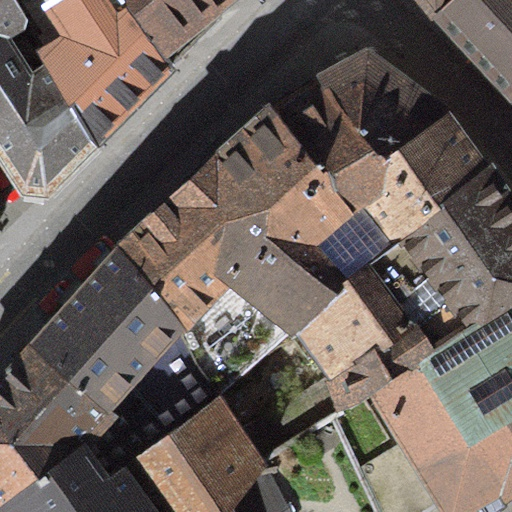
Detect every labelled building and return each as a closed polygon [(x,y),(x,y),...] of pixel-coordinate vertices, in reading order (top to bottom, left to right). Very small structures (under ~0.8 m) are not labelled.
[(95,140),(15,0),(0,0),(0,152),(22,187),(46,188),(95,140)] [(20,0),(15,0),(95,140),(172,63),(128,0),(47,0),(69,32),(45,45),(20,0)] [(128,0),(172,63),(220,14),(213,8),(207,0),(128,0)] [(207,0),(213,8),(223,0),(207,0)] [(427,0),(437,11),(449,0),(427,0)] [(511,0),(449,0),(437,11),(511,92),(511,0)] [(367,49),(318,75),(380,158),(445,112),(367,49)] [(318,75),(269,104),(350,210),(393,175),(380,158),(318,75)] [(212,384),(217,390),(294,326),(347,273),(317,238),(350,210),(269,104),(117,247),(177,322),(196,362),(212,384)] [(347,273),(294,326),(310,338),(331,374),(407,323),(363,262),(487,169),(445,112),(380,158),(393,175),(350,210),(317,238),(347,273)] [(363,262),(407,323),(331,374),(340,408),(375,391),(511,301),(511,208),(487,169),(363,262)] [(33,340),(97,400),(131,411),(143,402),(163,426),(212,384),(196,362),(177,322),(117,247),(87,281),(33,340)] [(511,301),(375,391),(404,439),(356,467),(376,511),(401,511),(436,491),(448,511),(455,511),(500,483),(507,491),(511,487),(511,301)] [(0,499),(119,417),(97,400),(33,340),(0,376),(0,499)] [(0,500),(8,511),(210,511),(225,503),(264,465),(266,463),(264,459),(217,390),(212,384),(163,426),(143,402),(131,411),(97,400),(119,417),(0,499),(0,500)] [(289,511),(264,465),(225,503),(210,511),(289,511)]
